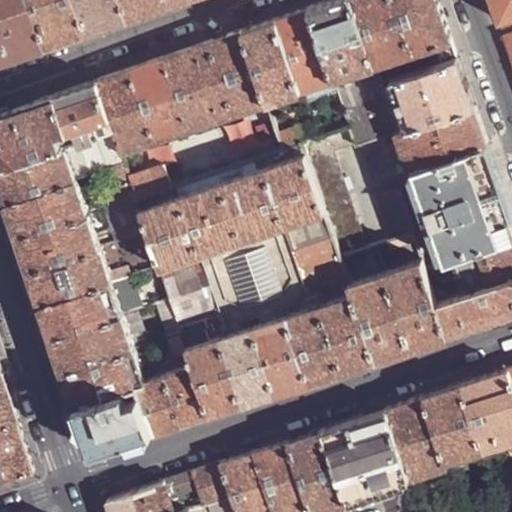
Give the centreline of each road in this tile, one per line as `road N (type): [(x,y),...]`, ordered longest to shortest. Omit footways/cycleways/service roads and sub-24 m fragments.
road 1 (secondary): [(74,484),(511,339)]
road 2 (unclassified): [(0,90),(255,0)]
road 3 (secondary): [(0,265),(74,484)]
road 4 (trunk): [(379,0),(511,33)]
road 5 (residential): [(511,129),(468,0)]
road 6 (trunk): [(511,33),(382,0)]
